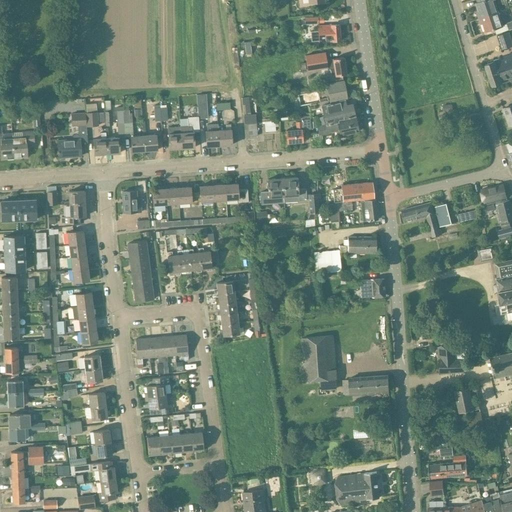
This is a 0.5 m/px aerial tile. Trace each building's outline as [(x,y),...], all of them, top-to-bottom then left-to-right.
[(478,0),(480,2),(477,3),(482,19),(499,13),(494,0),(478,0)] [(503,25),(499,13),(482,19),(486,32),(495,29),(496,34),(509,30),(507,23),(503,25)] [(319,26),(319,31),(311,32),(312,42),(320,41),(320,42),(340,40),(339,25),(331,25),(319,26)] [(511,46),(511,40),(509,32),(497,36),(502,50),(511,46)] [(325,53),(305,56),(308,70),(327,67),(327,69),(330,69),(331,76),(321,77),(322,84),(324,84),(342,81),(341,75),(346,74),(344,57),(333,59),(326,60),(325,53)] [(492,86),(504,82),(504,83),(511,80),(511,83),(511,54),(496,60),(496,62),(485,65),(492,86)] [(342,81),(324,84),(326,94),(329,93),(330,101),(347,98),(344,80),(342,81)] [(249,97),(241,98),(244,122),(256,120),(256,114),(250,114),(249,97)] [(345,101),(322,106),(326,122),(327,124),(355,117),(352,105),(346,106),(345,101)] [(206,102),(197,102),(199,118),(208,118),(206,102)] [(116,111),(117,124),(124,123),(124,110),(116,111)] [(86,112),(87,126),(98,126),(98,122),(105,122),(104,111),(86,112)] [(73,139),(58,141),(59,157),(81,156),(81,146),(88,146),(86,127),(87,126),(86,112),(77,113),(71,113),(72,127),(78,126),(78,134),(76,135),(77,139),(73,139)] [(189,126),(181,127),(181,133),(182,148),(195,147),(193,129),(199,128),(198,118),(198,116),(188,116),(189,126)] [(327,125),(324,126),(325,130),(331,130),(331,133),(340,131),(341,136),(359,131),(355,117),(327,124),(327,125)] [(296,130),(287,131),(288,143),(302,142),(301,129),(302,129),(302,130),(311,129),(310,119),(301,119),(302,121),(295,122),(296,130)] [(258,135),(257,123),(256,120),(244,122),(244,124),(243,124),(245,139),(250,138),(250,136),(258,135)] [(277,131),(276,120),(265,121),(266,131),(277,131)] [(225,124),(226,130),(218,130),(219,146),(232,145),(231,129),(230,124),(225,124)] [(0,126),(0,146),(0,147),(1,158),(14,157),(12,133),(0,134),(0,126)] [(168,134),(169,149),(182,148),(181,126),(167,127),(168,134)] [(331,133),(331,130),(325,130),(324,126),(318,127),(320,135),(331,133)] [(219,146),(218,130),(206,131),(207,146),(219,146)] [(33,131),(12,133),(14,157),(15,157),(27,156),(26,144),(34,144),(33,131)] [(101,138),(93,139),(95,154),(107,154),(106,138),(105,132),(100,133),(101,138)] [(144,136),(145,151),(157,150),(156,135),(144,136)] [(145,151),(144,136),(131,136),(132,152),(145,151)] [(106,138),(107,154),(120,153),(119,137),(106,138)] [(297,177),(282,178),(284,196),(284,202),(292,202),(307,201),(306,189),(298,189),(297,177)] [(269,191),(260,192),(261,204),(276,203),(284,202),(284,196),(282,178),(268,180),(269,191)] [(342,185),(342,188),(332,189),(334,202),(343,201),(373,198),(372,182),(342,185)] [(247,189),(238,189),(237,183),(225,184),(226,200),(238,199),(238,202),(248,201),(247,189)] [(212,185),(213,200),(226,200),(225,184),(212,185)] [(200,186),(200,192),(196,192),(196,205),(201,205),(201,201),(213,200),(212,185),(200,186)] [(503,185),(482,190),(486,205),(495,203),(507,199),(503,185)] [(166,188),(167,204),(179,203),(178,187),(166,188)] [(196,205),(196,192),(191,193),(191,187),(178,187),(179,203),(191,202),(191,205),(196,205)] [(166,188),(153,189),(154,205),(167,204),(166,188)] [(122,191),(123,213),(142,212),(142,204),(138,204),(137,190),(122,191)] [(69,204),(85,203),(84,191),(69,191),(69,204)] [(310,212),(316,212),(319,212),(318,194),(309,194),(310,212)] [(27,202),(28,219),(36,219),(36,199),(27,200),(27,202)] [(377,220),(375,199),(360,201),(362,221),(377,220)] [(10,203),(11,220),(19,220),(18,200),(13,200),(13,203),(10,203)] [(18,200),(19,220),(28,219),(27,202),(24,202),(23,200),(18,200)] [(510,227),(509,221),(511,220),(511,208),(510,200),(496,203),(501,223),(500,223),(502,229),(498,230),(500,239),(511,235),(511,228),(511,227),(510,227)] [(11,220),(10,203),(9,203),(9,201),(1,201),(2,221),(11,220)] [(327,212),(352,210),(351,201),(349,202),(349,201),(341,201),(341,203),(326,204),(327,212)] [(431,202),(402,210),(402,211),(405,222),(426,216),(432,237),(442,234),(441,230),(439,230),(435,214),(434,214),(431,202)] [(85,203),(69,204),(63,204),(64,216),(61,216),(62,223),(82,222),(81,216),(85,216),(85,203)] [(452,224),(446,204),(435,207),(440,227),(452,224)] [(257,222),(267,221),(266,211),(256,212),(257,222)] [(458,216),(460,222),(468,221),(466,214),(458,216)] [(137,221),(137,229),(149,228),(149,220),(137,221)] [(207,235),(207,227),(196,228),(196,233),(201,232),(201,236),(207,235)] [(69,245),(84,243),(83,230),(67,232),(69,245)] [(36,244),(46,243),(46,232),(36,233),(36,244)] [(7,245),(24,244),(23,235),(4,236),(4,245),(7,244),(7,245)] [(376,237),(348,237),(348,253),(376,253),(376,237)] [(148,255),(147,247),(146,241),(128,244),(130,258),(148,255)] [(71,257),(86,255),(84,243),(69,245),(71,257)] [(5,254),(24,253),(24,244),(7,245),(7,248),(4,248),(5,254)] [(210,251),(203,252),(203,248),(198,248),(198,252),(199,252),(201,268),(206,268),(207,271),(212,270),(211,267),(212,267),(210,251)] [(481,249),(482,260),(495,258),(494,248),(481,249)] [(182,250),(177,251),(177,255),(178,255),(180,271),(186,270),(186,273),(191,273),(191,269),(190,270),(189,253),(188,254),(187,249),(182,250)] [(198,252),(193,253),(192,249),(187,249),(188,254),(189,253),(190,270),(191,269),(196,269),(196,272),(201,272),(201,268),(199,252),(198,252)] [(341,271),(338,250),(313,253),(314,264),(315,264),(315,265),(314,265),(315,274),(341,271)] [(37,261),(47,260),(47,251),(36,252),(37,261)] [(177,255),(172,255),(172,251),(167,252),(167,256),(169,272),(175,271),(176,275),(181,274),(180,271),(178,255),(177,255)] [(7,262),(25,261),(24,253),(5,254),(5,259),(7,259),(7,262)] [(72,269),(88,267),(86,255),(71,257),(72,269)] [(150,270),(149,261),(148,255),(130,258),(132,272),(150,270)] [(511,259),(495,263),(498,278),(497,279),(499,291),(501,304),(502,304),(502,305),(500,305),(502,314),(511,311),(511,259)] [(47,260),(37,261),(37,268),(47,268),(47,260)] [(25,261),(7,262),(5,263),(5,271),(25,270),(25,261)] [(88,267),(72,269),(74,282),(89,280),(88,267)] [(64,271),(55,271),(55,270),(50,270),(51,284),(56,284),(56,274),(64,273),(64,271)] [(152,284),(151,276),(150,270),(132,272),(134,287),(152,284)] [(2,290),(17,289),(16,277),(1,277),(2,290)] [(218,294),(234,292),(234,291),(238,291),(240,291),(238,280),(233,280),(233,281),(217,283),(218,289),(214,289),(215,294),(218,294)] [(383,280),(372,280),(360,281),(360,296),(384,295),(383,280)] [(154,299),(152,290),(152,284),(134,287),(136,301),(154,299)] [(17,289),(2,290),(2,302),(17,302),(17,289)] [(235,302),(235,296),(238,296),(238,291),(234,291),(234,292),(218,294),(219,299),(215,299),(216,304),(219,304),(235,302)] [(265,292),(266,311),(277,310),(276,291),(265,292)] [(77,306),(92,304),(91,292),(76,294),(77,306)] [(237,312),(236,307),(240,306),(239,301),(235,302),(219,304),(220,309),(217,310),(217,315),(221,314),(237,312)] [(17,302),(2,302),(3,314),(18,314),(17,302)] [(77,306),(72,307),(73,319),(79,319),(94,317),(92,304),(77,306)] [(238,322),(237,317),(241,317),(241,312),(237,312),(221,314),(221,320),(218,320),(219,325),(222,325),(238,323),(238,322)] [(18,314),(3,314),(4,327),(18,326),(18,314)] [(80,331),(96,329),(94,317),(79,319),(80,331)] [(266,333),(260,334),(258,320),(253,321),(255,337),(267,336),(266,333)] [(242,322),(238,322),(238,323),(222,325),(223,330),(219,330),(220,336),(239,333),(238,327),(242,327),(242,322)] [(18,326),(4,327),(4,339),(19,338),(18,326)] [(96,329),(80,331),(82,344),(97,342),(96,329)] [(186,335),(174,336),(175,356),(183,355),(183,360),(188,360),(188,354),(186,335)] [(301,338),(305,381),(308,381),(337,379),(336,370),(337,370),(334,335),(301,338)] [(175,356),(173,336),(161,337),(163,362),(167,362),(167,356),(175,356)] [(161,337),(148,338),(150,357),(157,356),(158,362),(163,362),(161,337)] [(148,338),(136,339),(137,358),(137,364),(142,364),(142,358),(150,357),(148,338)] [(5,360),(18,360),(17,347),(4,348),(5,360)] [(456,347),(439,347),(439,372),(464,372),(464,349),(456,349),(456,347)] [(56,361),(72,358),(71,352),(55,354),(56,361)] [(511,352),(490,358),(495,377),(511,372),(511,352)] [(85,369),(101,367),(99,355),(84,357),(85,369)] [(18,360),(5,360),(5,373),(18,372),(18,360)] [(101,367),(85,369),(87,382),(102,380),(101,367)] [(388,375),(350,378),(350,380),(342,380),(343,394),(351,394),(389,391),(388,375)] [(168,376),(160,377),(152,378),(153,385),(146,386),(147,394),(144,394),(144,397),(166,394),(164,384),(169,383),(168,376)] [(8,393),(22,393),(22,380),(8,381),(8,393)] [(60,392),(64,391),(76,390),(76,383),(59,385),(60,392)] [(473,404),(469,388),(455,391),(460,413),(474,410),(480,409),(478,402),(473,404)] [(76,390),(64,391),(60,392),(61,400),(68,399),(68,397),(77,396),(76,390)] [(106,405),(104,392),(89,394),(90,407),(106,405)] [(22,393),(8,393),(9,406),(23,405),(22,393)] [(170,394),(166,394),(144,397),(145,401),(148,401),(149,408),(150,408),(151,414),(174,411),(173,404),(167,405),(166,400),(171,399),(170,394)] [(90,407),(92,419),(107,417),(106,405),(90,407)] [(483,423),(481,411),(472,413),(473,414),(468,414),(470,426),(483,423)] [(29,414),(9,415),(10,427),(23,427),(29,427),(29,423),(29,420),(29,414)] [(492,428),(492,418),(483,418),(483,424),(481,424),(481,429),(485,429),(485,433),(491,433),(491,428),(492,428)] [(81,427),(81,421),(67,422),(67,423),(64,423),(65,429),(81,427)] [(23,427),(10,427),(10,440),(24,439),(23,427)] [(65,429),(66,435),(69,435),(69,434),(82,433),(81,427),(65,429)] [(110,442),(109,429),(94,431),(95,444),(110,442)] [(193,450),(204,449),(202,432),(191,433),(193,450)] [(182,452),(193,450),(191,433),(180,434),(182,452)] [(171,453),(182,452),(180,434),(169,435),(171,453)] [(160,454),(171,453),(169,435),(158,436),(160,454)] [(158,436),(147,437),(149,455),(160,454),(158,436)] [(447,437),(438,438),(439,446),(448,445),(447,437)] [(95,444),(97,457),(112,454),(110,442),(95,444)] [(23,464),(28,464),(43,463),(43,447),(28,447),(28,451),(22,452),(22,451),(11,452),(11,465),(23,464)] [(86,464),(85,458),(76,459),(76,456),(69,457),(70,466),(77,465),(86,464)] [(114,467),(111,467),(110,461),(86,464),(77,465),(78,472),(99,469),(100,481),(115,479),(114,467)] [(467,462),(429,465),(430,478),(468,474),(467,462)] [(23,464),(11,465),(12,477),(23,477),(23,464)] [(312,471),(314,484),(327,483),(325,469),(312,471)] [(377,472),(365,474),(365,473),(337,476),(335,484),(337,498),(341,505),(361,503),(360,500),(368,499),(368,498),(380,497),(377,472)] [(23,477),(12,477),(13,490),(24,489),(23,477)] [(116,499),(115,492),(117,492),(115,479),(100,481),(102,492),(98,493),(99,501),(116,499)] [(429,481),(431,496),(444,494),(442,479),(429,481)] [(24,489),(13,490),(13,503),(24,502),(24,496),(29,495),(29,493),(29,492),(29,490),(29,489),(24,489)] [(245,511),(283,511),(284,511),(281,511),(265,511),(263,490),(243,492),(245,511)] [(511,511),(511,491),(500,494),(498,495),(503,511),(511,511)] [(491,497),(494,511),(503,511),(498,495),(500,494),(499,492),(490,494),(491,497)] [(93,495),(77,497),(79,510),(95,508),(93,495)] [(494,511),(491,497),(482,499),(482,500),(484,511),(494,511)] [(43,509),(57,508),(56,500),(43,500),(43,509)] [(484,511),(482,500),(461,507),(461,508),(443,507),(442,511),(484,511)]
